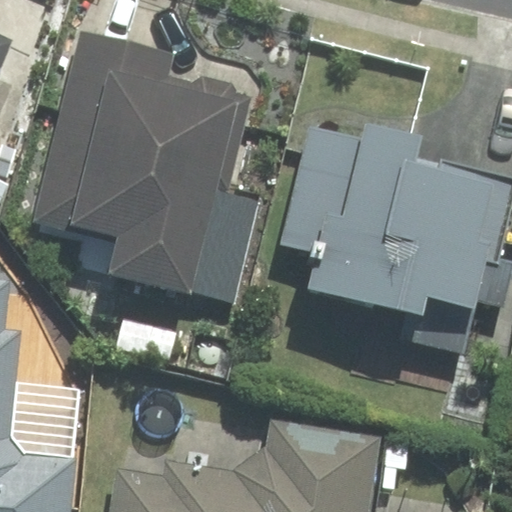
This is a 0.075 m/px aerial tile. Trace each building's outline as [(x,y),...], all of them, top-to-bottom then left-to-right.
[(0,105),(29,41),(0,27),(0,105)] [(42,212),(137,236),(125,282),(226,308),(255,197),(232,191),(256,95),(179,75),(184,55),(89,31),(42,212)] [(511,177),(479,169),(353,138),(314,128),(286,244),(325,253),(317,286),(443,317),(448,296),(488,305),(511,207),(511,177)] [(77,511),(79,487),(57,452),(15,448),(25,331),(14,330),(18,284),(0,282),(0,511),(77,511)] [(278,417),(274,444),(227,481),(127,466),(119,511),(376,511),(389,434),(278,417)]
